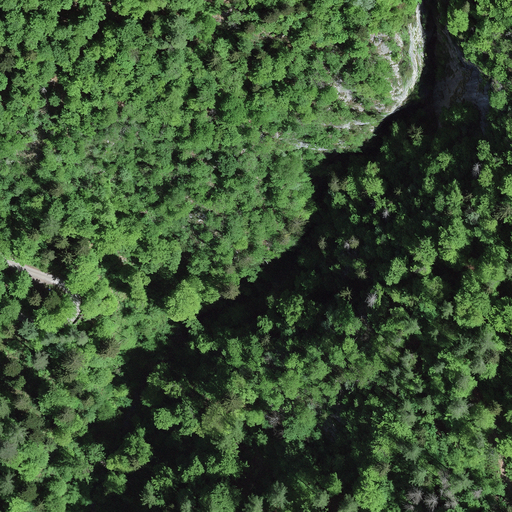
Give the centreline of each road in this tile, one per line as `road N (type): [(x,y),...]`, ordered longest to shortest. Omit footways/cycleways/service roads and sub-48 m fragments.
road 1 (track): [(0,308),(52,324),(67,320),(76,304),(66,285),(0,259)]
road 2 (track): [(0,4),(155,13)]
